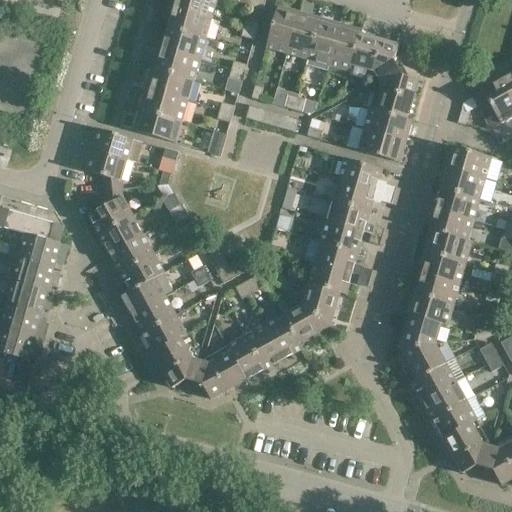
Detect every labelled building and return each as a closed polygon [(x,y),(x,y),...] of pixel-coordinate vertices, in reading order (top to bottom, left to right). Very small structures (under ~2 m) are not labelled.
[(177,0),(174,9),(211,19),(216,0),(177,0)] [(265,0),(252,0),(251,8),(263,11),(265,0)] [(299,14),(278,8),(266,49),(287,55),(299,14)] [(211,19),(174,9),(168,29),(205,40),(211,19)] [(319,20),(299,14),(287,55),(308,61),(319,20)] [(341,26),(319,20),(308,61),(329,67),(341,26)] [(246,21),(243,29),(256,33),(258,25),(246,21)] [(362,32),(341,26),(329,67),(350,73),(352,66),(361,36),(362,32)] [(205,40),(168,29),(163,50),(199,61),(205,40)] [(256,33),(243,29),(241,38),(254,41),(256,33)] [(352,66),(372,72),(370,79),(373,80),(395,68),(396,66),(395,64),(394,64),(399,47),(361,36),(352,66)] [(163,50),(157,71),(193,82),(199,61),(163,50)] [(234,63),(231,71),(244,75),(246,67),(234,63)] [(152,70),(146,91),(187,103),(193,82),(157,71),(152,70)] [(244,75),(231,71),(229,80),(242,83),(244,75)] [(401,75),(399,75),(377,87),(376,90),(382,92),(377,112),(407,122),(407,121),(418,83),(402,78),(402,77),(401,75)] [(511,75),(502,81),(511,99),(511,75)] [(511,119),(511,99),(502,81),(473,97),(481,112),(490,107),(501,126),(511,119)] [(263,89),(255,87),(251,100),(259,102),(263,89)] [(187,103),(146,91),(140,111),(181,123),(187,103)] [(289,97),(285,110),(293,112),(297,99),(289,97)] [(305,101),(297,99),(293,112),(301,114),(305,101)] [(222,105),(219,113),(232,117),(235,108),(222,105)] [(258,110),(249,107),(245,120),(254,123),(258,110)] [(463,109),(459,124),(466,126),(470,111),(463,109)] [(266,112),(258,110),(254,123),(262,125),(266,112)] [(370,110),(364,132),(405,143),(411,122),(407,121),(407,122),(377,112),(370,110)] [(181,123),(140,111),(134,133),(175,145),(181,123)] [(274,114),(266,112),(262,125),(270,127),(274,114)] [(232,117),(219,113),(217,121),(230,125),(232,117)] [(282,117),(274,114),(270,127),(278,130),(282,117)] [(290,119),(282,117),(278,130),(286,132),(290,119)] [(298,122),(290,119),(286,132),(294,134),(298,122)] [(108,133),(95,130),(89,152),(126,162),(133,141),(108,133)] [(322,134),(309,130),(307,138),(320,142),(322,134)] [(405,143),(364,132),(358,153),(398,164),(405,143)] [(210,146),(208,154),(220,158),(223,150),(210,146)] [(491,159),(450,148),(444,168),(485,180),(491,159)] [(179,154),(165,150),(163,159),(176,163),(179,154)] [(126,162),(89,152),(83,172),(103,178),(104,192),(121,191),(120,182),(126,162)] [(375,169),(345,160),(340,178),(335,177),(334,180),(396,198),(399,190),(378,184),(382,171),(375,169)] [(485,180),(444,168),(438,190),(442,191),(442,190),(479,201),(485,180)] [(163,172),(159,187),(168,186),(171,174),(163,172)] [(396,198),(334,180),(333,184),(338,185),(333,202),(369,213),(373,201),(394,206),(396,198)] [(442,190),(442,191),(436,211),(473,222),(479,201),(442,190)] [(122,198),(121,191),(104,192),(106,207),(88,216),(99,235),(132,217),(122,198)] [(284,200),(281,210),(290,212),(293,202),(284,200)] [(369,213),(333,202),(328,220),(323,218),(322,222),(364,234),(369,213)] [(184,213),(180,206),(169,212),(173,219),(184,213)] [(31,218),(0,209),(0,228),(26,236),(27,235),(31,218)] [(473,222),(436,211),(430,232),(467,242),(473,222)] [(188,220),(184,213),(173,219),(177,227),(188,220)] [(143,236),(132,217),(99,235),(109,254),(143,236)] [(64,227),(31,218),(27,235),(58,244),(59,244),(64,227)] [(279,218),(275,230),(286,233),(289,220),(279,218)] [(364,234),(322,222),(321,225),(326,227),(321,244),(358,255),(364,234)] [(387,232),(374,228),(371,236),(384,240),(387,232)] [(511,233),(505,231),(503,239),(511,241),(511,233)] [(199,239),(195,232),(183,238),(187,246),(199,239)] [(467,242),(430,232),(424,253),(465,265),(471,243),(467,242)] [(58,244),(27,235),(26,236),(22,250),(12,247),(9,256),(53,268),(54,263),(62,266),(68,247),(59,244),(58,244)] [(154,255),(143,236),(109,254),(120,273),(154,255)] [(384,240),(371,236),(369,244),(382,248),(384,240)] [(0,243),(0,253),(9,256),(12,247),(0,243)] [(362,269),(354,267),(358,255),(321,244),(316,261),(311,260),(310,263),(352,275),(360,277),(362,269)] [(221,252),(216,245),(205,251),(209,259),(221,252)] [(225,259),(221,252),(209,259),(213,266),(225,259)] [(0,253),(0,262),(7,265),(9,256),(0,253)] [(465,265),(424,253),(418,274),(459,285),(465,265)] [(164,275),(154,255),(120,273),(130,292),(155,279),(155,280),(164,275)] [(53,268),(9,256),(7,265),(17,268),(13,282),(55,294),(60,276),(51,273),(53,268)] [(246,257),(239,261),(245,273),(253,269),(246,257)] [(229,267),(225,259),(213,266),(217,273),(224,269),(229,267)] [(245,273),(239,261),(231,265),(238,277),(245,273)] [(352,275),(310,263),(309,267),(314,268),(309,285),(339,294),(339,295),(346,296),(352,275)] [(238,277),(231,265),(229,267),(224,269),(231,281),(238,277)] [(495,265),(493,273),(506,277),(509,268),(495,265)] [(207,275),(203,267),(191,274),(196,282),(207,275)] [(231,281),(224,269),(217,273),(223,285),(231,281)] [(375,273),(362,269),(360,277),(360,278),(373,281),(375,273)] [(506,277),(493,273),(491,281),(504,285),(506,277)] [(459,285),(418,274),(412,294),(453,306),(459,285)] [(211,282),(207,275),(196,282),(199,288),(211,282)] [(257,277),(250,281),(256,292),(264,288),(257,277)] [(373,281),(360,278),(358,286),(370,289),(373,281)] [(155,279),(130,292),(121,297),(132,316),(165,298),(155,280),(155,279)] [(256,292),(250,281),(242,285),(249,297),(256,292)] [(55,294),(13,282),(9,296),(0,293),(0,303),(40,315),(41,309),(50,312),(55,294)] [(249,297),(242,285),(235,289),(241,301),(249,297)] [(339,294),(309,285),(303,306),(330,327),(339,295),(339,294)] [(453,306),(412,294),(406,315),(410,317),(411,316),(440,325),(447,327),(453,306)] [(488,294),(486,301),(498,305),(500,298),(488,294)] [(176,317),(165,298),(132,316),(143,335),(176,317)] [(40,315),(0,303),(0,312),(4,314),(0,328),(41,340),(46,322),(38,320),(40,315)] [(284,303),(278,306),(282,313),(288,310),(284,303)] [(330,327),(303,306),(284,317),(299,344),(300,344),(330,327)] [(484,306),(482,314),(494,318),(497,309),(484,306)] [(494,318),(482,314),(479,322),(492,326),(494,318)] [(411,316),(410,317),(401,349),(435,346),(440,325),(411,316)] [(187,336),(176,317),(143,335),(153,354),(180,339),(181,340),(187,336)] [(299,344),(284,317),(265,327),(283,360),(303,349),(300,344),(299,344)] [(492,326),(479,322),(477,330),(490,334),(492,326)] [(283,360),(265,327),(246,337),(265,370),(283,360)] [(41,340),(0,328),(0,353),(26,361),(28,356),(36,358),(41,340)] [(265,370),(246,337),(227,348),(230,354),(245,381),(265,370)] [(511,347),(511,337),(500,344),(505,351),(511,347)] [(180,339),(153,354),(172,389),(187,382),(189,383),(191,382),(195,383),(199,384),(200,386),(201,386),(202,386),(210,400),(245,381),(230,354),(212,364),(209,358),(206,360),(202,359),(198,357),(196,355),(191,358),(181,340),(180,339)] [(491,344),(479,351),(483,358),(495,352),(491,344)] [(445,365),(435,346),(401,349),(417,379),(417,380),(445,365)] [(499,359),(495,352),(483,358),(487,365),(499,359)] [(504,367),(499,359),(487,365),(492,373),(504,367)] [(21,361),(15,381),(29,385),(34,365),(21,361)] [(455,383),(445,365),(417,380),(417,379),(411,382),(422,402),(455,383)] [(475,398),(464,379),(455,383),(422,402),(432,421),(475,398)] [(485,417),(475,398),(432,421),(443,440),(470,425),(485,417)] [(470,425),(443,440),(462,475),(477,467),(477,468),(480,469),(481,468),(484,468),(489,470),(490,472),(492,472),(501,486),(511,479),(511,444),(502,450),(499,444),(496,446),(492,444),(488,443),(487,440),(480,443),(470,425)]
